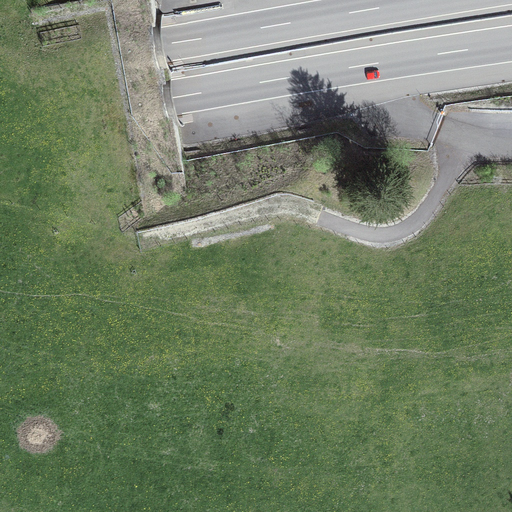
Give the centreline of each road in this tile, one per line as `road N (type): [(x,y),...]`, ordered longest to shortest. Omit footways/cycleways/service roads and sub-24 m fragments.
road 1 (motorway): [(0,130),(511,42)]
road 2 (motorway): [(423,0),(0,78)]
